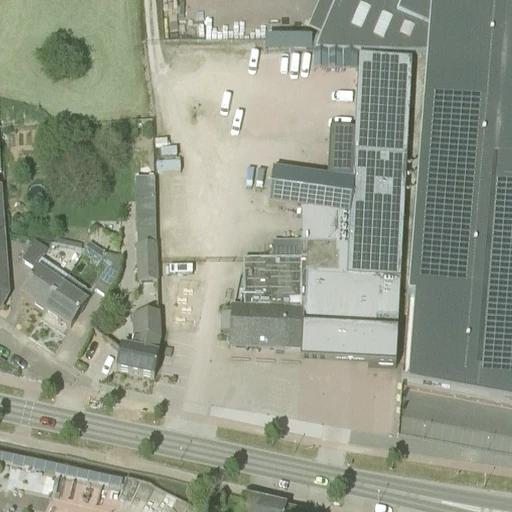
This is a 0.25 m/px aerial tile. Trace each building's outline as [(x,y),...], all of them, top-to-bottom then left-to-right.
[(337,0),(315,55),(426,56),(407,298),(414,299),(407,384),(406,384),(406,386),(511,405),(511,18),(502,8),(496,2),(494,0),(337,0)] [(267,43),(267,51),(315,53),(315,45),(267,43)] [(301,262),(251,262),(243,262),(242,310),(230,310),(230,349),(300,353),(368,357),(367,369),(395,370),(400,282),(346,279),(347,262),(349,218),(364,221),(368,197),(369,186),(369,185),(354,183),(353,184),(272,173),(267,207),(333,216),(336,248),(301,248),(301,255),(301,262)] [(135,247),(153,246),(152,180),(132,180),(135,247)] [(41,263),(47,254),(35,245),(22,264),(34,273),(41,263)] [(135,247),(137,284),(157,283),(156,246),(135,247)] [(103,271),(91,290),(104,299),(118,279),(119,259),(105,256),(97,267),(103,271)] [(44,314),(60,290),(36,275),(21,298),(44,314)] [(70,331),(93,296),(85,291),(77,302),(60,290),(44,314),(70,331)] [(160,343),(159,316),(145,316),(132,316),(133,341),(130,354),(120,352),(116,372),(154,380),(159,358),(156,358),(160,343)] [(95,470),(0,451),(0,463),(93,482),(95,470)] [(285,511),(243,501),(240,511),(288,511),(285,511)]
